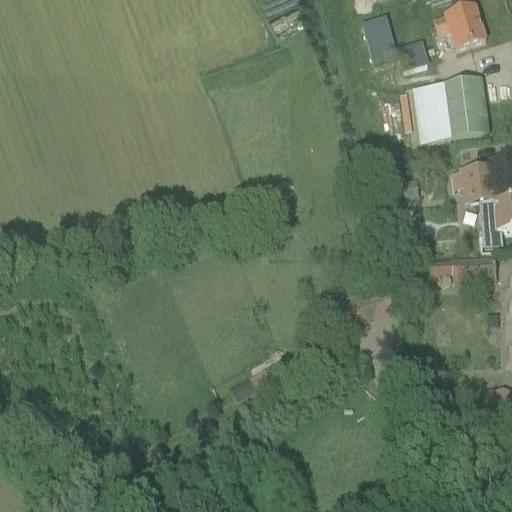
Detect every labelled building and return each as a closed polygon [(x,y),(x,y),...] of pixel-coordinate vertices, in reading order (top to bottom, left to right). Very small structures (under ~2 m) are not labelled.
[(473,15),(454,21),(444,24),(432,28),(436,42),(449,38),(454,57),(484,48),(473,15)] [(400,61),(389,27),(368,33),(380,75),(405,68),(409,81),(433,74),(427,53),(400,61)] [(418,149),(488,140),(481,85),(411,94),(418,149)] [(460,180),(451,181),(452,190),(461,188),(464,211),(477,209),(478,223),(481,255),(501,254),(500,239),(505,238),(511,237),(511,205),(496,207),(491,173),(471,176),(460,177),(460,180)] [(394,186),(397,208),(417,205),(414,186),(405,187),(404,185),(394,186)] [(397,226),(382,227),(384,252),(424,247),(421,214),(396,216),(397,226)] [(452,282),(452,290),(496,288),(495,266),(425,269),(426,283),(452,282)] [(383,291),(336,307),(341,318),(387,301),(383,291)] [(507,437),(509,397),(485,396),(483,436),(507,437)]
